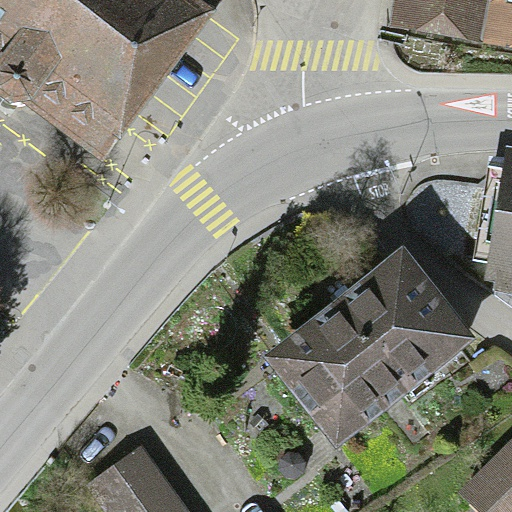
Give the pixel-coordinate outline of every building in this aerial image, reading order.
[(0,92),(0,93),(0,92),(0,98),(16,110),(19,107),(22,107),(26,106),(29,104),(32,103),(35,100),(40,93),(101,140),(206,1),(204,0),(0,0),(0,63),(7,69),(2,76),(1,78),(0,81),(0,92)] [(409,0),(407,12),(492,28),(496,0),(409,0)] [(511,0),(496,0),(492,28),(511,31),(511,0)] [(497,291),(511,293),(511,192),(490,188),(479,259),(503,263),(497,291)] [(464,350),(456,340),(403,273),(288,363),(341,430),(348,425),(356,435),(464,350)] [(511,511),(511,449),(468,494),(486,511),(511,511)] [(181,511),(141,454),(94,487),(111,511),(181,511)]
